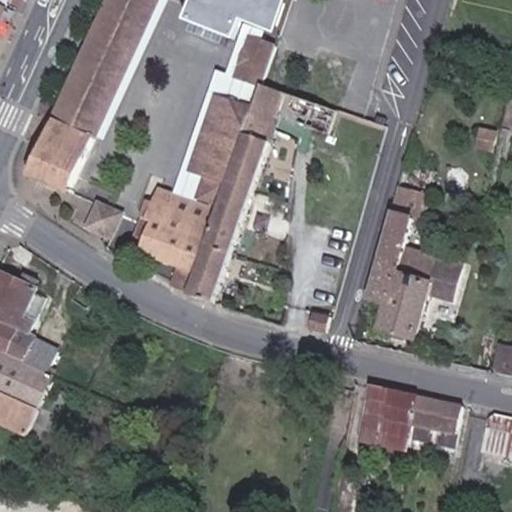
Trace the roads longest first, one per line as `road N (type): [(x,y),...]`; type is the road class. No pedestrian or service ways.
road 1 (tertiary): [(511,401),(235,335),(165,308),(22,224),(0,202)]
road 2 (secondary): [(0,139),(61,0)]
